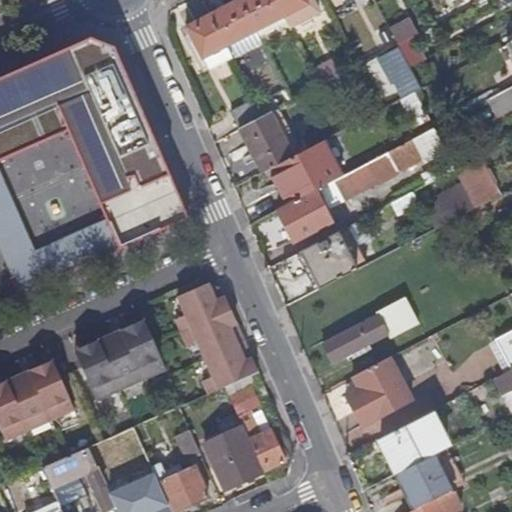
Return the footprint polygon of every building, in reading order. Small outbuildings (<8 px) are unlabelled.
[(238,0),(235,0),(207,15),(224,45),(254,30),(238,0)] [(275,0),(238,0),(254,30),(259,40),(288,25),(275,0)] [(275,0),(288,25),(289,27),(318,11),(311,0),(275,0)] [(224,45),(207,15),(185,26),(189,33),(184,36),(202,71),(229,56),(224,45)] [(416,33),(411,36),(414,41),(419,38),(416,33)] [(407,66),(408,67),(423,59),(414,41),(411,36),(399,43),(396,44),(407,66)] [(0,77),(0,160),(66,131),(106,222),(58,243),(63,253),(40,264),(11,277),(10,277),(17,294),(85,263),(189,218),(165,165),(136,97),(113,47),(90,38),(0,77)] [(311,69),(319,84),(338,75),(329,59),(311,69)] [(408,67),(407,66),(396,72),(408,94),(416,91),(420,88),(408,67)] [(511,84),(488,97),(497,115),(511,106),(511,84)] [(238,128),(260,116),(252,100),(229,112),(238,128)] [(260,116),(238,128),(261,173),(267,170),(292,156),(268,112),(265,113),(260,116)] [(332,180),(341,196),(372,179),(374,183),(399,169),(398,168),(420,157),(422,160),(443,149),(432,127),(364,163),(341,175),(332,180)] [(292,156),(267,170),(285,204),(313,189),(327,182),(332,180),(341,175),(322,140),(292,156)] [(478,155),(453,168),(465,189),(474,206),(475,208),(500,195),(494,184),(486,170),(478,155)] [(489,168),(486,170),(494,184),(497,182),(489,168)] [(0,173),(0,251),(11,277),(40,264),(0,173)] [(341,196),(332,180),(327,182),(313,189),(322,206),(341,196)] [(465,189),(461,183),(426,202),(428,208),(425,210),(434,227),(474,206),(465,189)] [(285,204),(276,209),(292,240),(329,221),(322,206),(313,189),(285,204)] [(417,204),(410,190),(391,201),(397,213),(417,204)] [(363,238),(354,220),(282,258),(292,277),(308,269),(318,287),(365,263),(359,252),(350,257),(342,241),(351,236),(354,242),(363,238)] [(208,283),(178,296),(186,315),(176,319),(182,332),(188,345),(198,341),(205,358),(213,376),(204,380),(209,393),(224,385),(239,379),(245,376),(250,374),(258,371),(221,288),(208,283)] [(405,296),(376,312),(377,314),(387,332),(390,337),(418,322),(405,296)] [(377,314),(322,343),(332,362),(387,332),(377,314)] [(144,320),(127,327),(114,333),(98,340),(82,348),(75,351),(78,359),(96,400),(119,389),(142,379),(166,368),(155,344),(144,320)] [(511,330),(496,340),(511,370),(511,330)] [(389,355),(352,375),(358,387),(352,390),(355,397),(348,400),(361,424),(412,398),(389,355)] [(0,384),(0,429),(5,440),(28,430),(51,419),(74,409),(53,361),(36,368),(22,374),(7,381),(0,384)] [(511,370),(495,379),(503,395),(511,390),(511,370)] [(250,374),(245,376),(248,382),(253,380),(250,374)] [(243,387),(239,379),(224,385),(228,393),(243,387)] [(284,461),(269,429),(260,433),(248,409),(260,404),(252,387),(230,397),(264,470),(284,461)] [(355,397),(352,390),(345,394),(348,400),(355,397)] [(380,441),(397,474),(433,455),(447,449),(430,415),(380,441)] [(142,423),(133,427),(140,443),(149,439),(142,423)] [(133,427),(88,447),(90,453),(97,468),(142,448),(140,443),(133,427)] [(199,450),(189,429),(176,435),(186,456),(199,450)] [(261,472),(241,429),(206,445),(226,488),(261,472)] [(90,453),(88,447),(42,468),(44,472),(51,487),(54,494),(67,487),(74,501),(86,494),(77,476),(85,472),(103,510),(114,505),(90,453)] [(396,475),(414,510),(452,491),(433,455),(397,474),(396,475)] [(161,479),(175,510),(208,495),(195,464),(182,469),(179,463),(163,471),(159,462),(151,466),(157,481),(161,479)] [(42,468),(18,478),(20,483),(44,472),(42,468)] [(60,507),(74,501),(67,487),(54,494),(60,507)] [(453,511),(461,508),(453,491),(414,510),(409,511),(453,511)]
